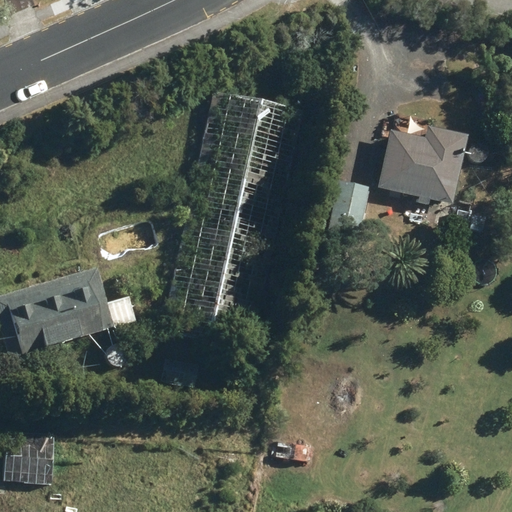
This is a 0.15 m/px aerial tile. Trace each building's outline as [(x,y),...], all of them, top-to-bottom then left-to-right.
[(209,91),(156,329),(243,348),(296,110),(209,91)] [(411,194),(409,200),(422,203),(423,197),(446,202),(461,133),(420,124),(417,137),(383,129),(371,186),(411,194)] [(321,231),(321,233),(351,240),(364,186),(332,178),(324,211),(309,207),(304,227),(321,231)] [(467,213),(464,228),(478,231),(480,216),(467,213)] [(300,254),(295,278),(311,281),(316,257),(300,254)] [(90,265),(0,292),(0,350),(2,358),(33,349),(35,355),(53,350),(50,340),(65,336),(66,338),(130,319),(122,295),(101,301),(90,265)] [(312,337),(284,331),(280,349),(308,355),(312,337)] [(212,346),(208,360),(218,363),(222,349),(212,346)] [(159,357),(155,380),(189,386),(193,364),(159,357)] [(1,430),(0,440),(0,480),(45,484),(49,434),(1,430)] [(275,458),(312,462),(314,448),(276,444),(275,458)]
